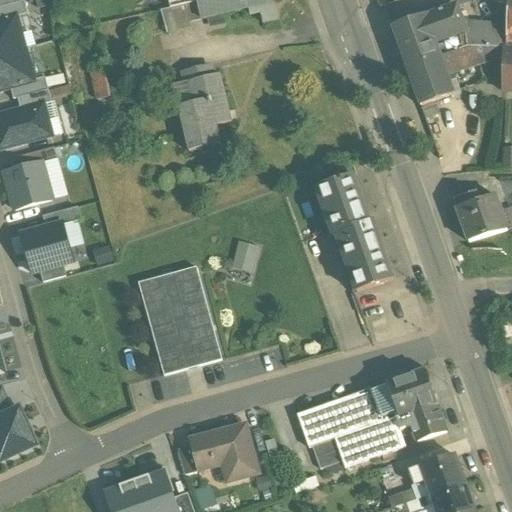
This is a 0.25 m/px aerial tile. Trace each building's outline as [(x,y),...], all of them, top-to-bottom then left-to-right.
[(0,0),(0,10),(25,4),(23,0),(0,0)] [(49,7),(48,0),(26,0),(28,9),(49,7)] [(168,0),(171,11),(198,5),(198,4),(216,0),(168,0)] [(273,0),(216,0),(198,4),(198,5),(202,21),(250,11),(250,10),(275,5),(273,0)] [(505,35),(485,35),(485,52),(505,52),(511,52),(511,2),(505,3),(505,35)] [(25,4),(0,10),(0,22),(17,19),(28,16),(25,4)] [(275,5),(250,10),(250,11),(251,17),(262,15),(264,25),(279,22),(275,5)] [(456,9),(427,18),(439,61),(459,55),(454,40),(466,36),(456,9)] [(427,18),(395,31),(394,31),(393,31),(399,49),(396,50),(399,59),(402,57),(407,73),(408,72),(408,73),(439,61),(427,18)] [(0,58),(26,52),(17,19),(0,22),(0,58)] [(0,58),(0,91),(10,89),(34,83),(26,52),(0,58)] [(459,55),(439,61),(445,77),(452,76),(505,58),(505,52),(485,52),(468,52),(459,55)] [(408,73),(407,73),(421,109),(452,98),(448,86),(455,83),(452,76),(445,77),(439,61),(408,73)] [(210,68),(184,74),(187,84),(188,84),(212,78),(210,68)] [(94,101),(110,100),(109,71),(92,71),(94,101)] [(212,78),(188,84),(194,105),(178,109),(189,153),(202,150),(204,155),(214,153),(213,148),(222,146),(217,127),(232,123),(221,76),(212,78)] [(34,83),(10,89),(13,102),(18,101),(49,93),(45,80),(34,83)] [(187,84),(173,87),(178,109),(194,105),(188,84),(187,84)] [(49,93),(18,101),(21,112),(52,104),(49,93)] [(44,107),(0,118),(0,151),(52,138),(44,107)] [(511,149),(504,149),(503,169),(511,168),(511,149)] [(54,150),(20,159),(23,170),(42,165),(57,161),(54,150)] [(367,159),(336,169),(340,181),(355,177),(355,178),(371,172),(367,159)] [(23,170),(5,175),(15,213),(52,203),(42,165),(23,170)] [(355,178),(355,177),(340,181),(318,189),(355,295),(393,281),(377,233),(374,234),(355,178)] [(494,199),(477,205),(474,196),(455,203),(458,212),(457,212),(469,246),(508,234),(494,199)] [(78,209),(43,219),(46,230),(62,226),(62,227),(76,224),(81,222),(78,209)] [(86,261),(76,224),(62,227),(73,265),(86,261)] [(46,230),(22,237),(32,276),(40,274),(63,267),(73,265),(62,227),(62,226),(46,230)] [(259,248),(239,243),(233,267),(253,272),(259,248)] [(63,267),(40,274),(43,285),(66,279),(63,267)] [(196,269),(140,284),(165,377),(221,361),(196,269)] [(426,370),(387,384),(400,418),(409,415),(438,405),(426,370)] [(387,384),(299,416),(311,450),(314,449),(336,441),(397,419),(400,418),(387,384)] [(0,395),(0,419),(9,415),(0,395)] [(438,405),(409,415),(413,427),(419,443),(448,433),(438,405)] [(9,415),(0,419),(0,463),(32,449),(15,412),(9,415)] [(400,418),(397,419),(401,431),(413,427),(409,415),(400,418)] [(397,419),(336,441),(344,462),(346,469),(407,447),(401,431),(397,419)] [(227,431),(191,441),(192,447),(199,474),(233,465),(237,483),(262,476),(249,429),(232,434),(233,437),(229,438),(227,431)] [(336,441),(314,449),(322,470),(344,462),(336,441)] [(192,447),(179,450),(187,477),(199,474),(192,447)] [(457,456),(409,473),(414,487),(426,483),(432,498),(467,485),(457,456)] [(134,481),(145,511),(178,511),(174,501),(163,471),(134,481)] [(145,511),(134,481),(105,492),(112,511),(145,511)] [(467,485),(432,498),(436,511),(474,511),(477,511),(467,485)] [(416,493),(403,498),(407,506),(419,502),(416,493)] [(193,511),(188,496),(174,501),(178,511),(193,511)]
